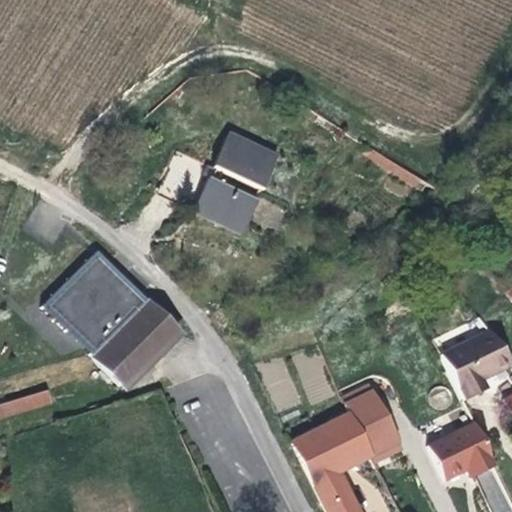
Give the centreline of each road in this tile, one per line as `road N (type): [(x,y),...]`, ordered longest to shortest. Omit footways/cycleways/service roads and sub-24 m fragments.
road 1 (track): [(511,24),(441,121),(417,129),(363,119),(252,54),(209,43),(151,61),(37,186)]
road 2 (unclassified): [(299,511),(205,325),(128,247),(0,164)]
